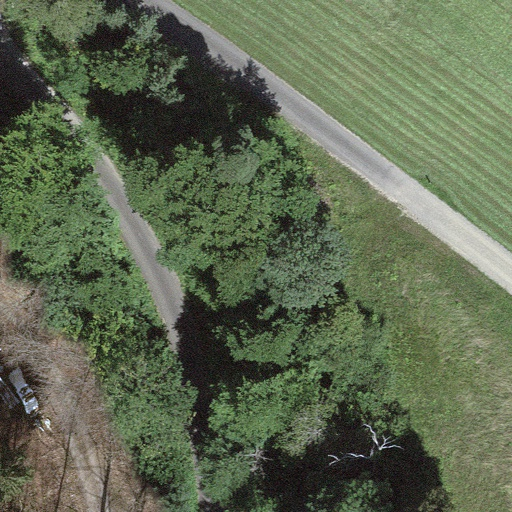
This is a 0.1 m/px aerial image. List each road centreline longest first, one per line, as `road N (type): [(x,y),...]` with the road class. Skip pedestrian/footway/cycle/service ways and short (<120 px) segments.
road 1 (track): [(221,511),(200,378),(170,274),(112,185),(0,43)]
road 2 (track): [(511,278),(136,0)]
road 3 (track): [(104,511),(71,392),(17,323),(0,314)]
